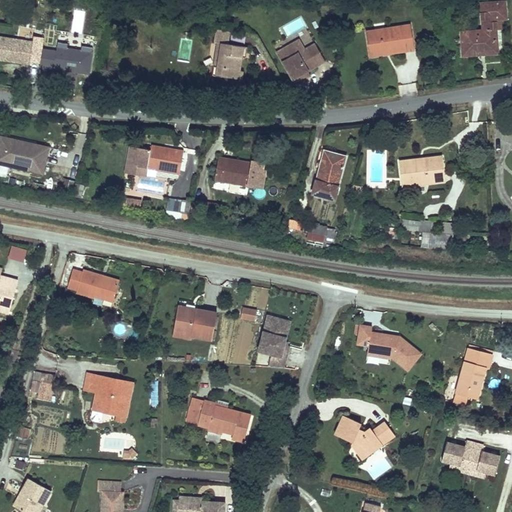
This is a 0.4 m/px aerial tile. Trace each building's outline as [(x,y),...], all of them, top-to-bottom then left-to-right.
[(496,30),(495,20),(506,19),(505,1),(481,3),(483,30),(461,32),(463,56),(469,55),(481,54),(481,51),(498,49),(496,30)] [(414,49),(410,25),(367,32),(370,51),(388,48),(389,53),(414,49)] [(242,57),(244,46),(228,44),(230,31),(217,29),(215,42),(218,43),(221,43),(218,67),(214,66),(213,75),(222,77),(242,80),(244,71),(240,70),(242,57)] [(338,45),(339,36),(332,35),(331,45),(338,45)] [(31,63),(34,41),(0,36),(0,58),(12,61),(31,63)] [(305,50),(299,40),(293,43),(298,53),(305,50)] [(90,73),(94,46),(83,45),(82,50),(68,48),(69,43),(59,41),(57,50),(43,48),(41,66),(56,68),(64,69),(64,66),(79,68),(79,71),(90,73)] [(293,43),(278,52),(295,84),(305,78),(303,73),(308,71),(325,61),(315,44),(298,53),(293,43)] [(0,164),(44,175),(50,148),(39,145),(34,144),(33,150),(9,145),(11,139),(0,136),(0,164)] [(34,144),(11,139),(9,145),(33,150),(34,144)] [(180,174),(184,151),(175,149),(175,152),(164,150),(164,147),(156,146),(151,145),(150,150),(130,146),(127,165),(148,168),(180,174)] [(323,155),(313,193),(335,200),(346,157),(335,154),(334,158),(323,155)] [(227,158),(219,157),(215,180),(247,185),(247,184),(263,186),(266,169),(263,169),(265,162),(252,160),(251,163),(243,161),(242,164),(231,162),(231,159),(227,158)] [(445,181),(442,162),(419,164),(419,159),(400,161),(403,186),(445,181)] [(146,176),(148,168),(127,165),(125,172),(146,176)] [(0,176),(7,178),(9,169),(0,167),(0,176)] [(72,190),(74,181),(65,179),(63,188),(72,190)] [(358,194),(360,186),(354,184),(352,193),(358,194)] [(81,198),(83,192),(74,190),(72,196),(81,198)] [(141,208),(142,200),(127,198),(126,203),(126,205),(141,208)] [(182,204),(182,200),(175,199),(173,208),(180,209),(181,203),(182,204)] [(189,211),(191,201),(182,200),(182,204),(181,203),(180,209),(189,211)] [(200,213),(202,204),(193,202),(191,211),(200,213)] [(432,232),(433,221),(424,220),(423,221),(403,219),(402,225),(419,227),(419,232),(423,232),(423,231),(432,232)] [(453,234),(454,223),(441,222),(440,233),(453,234)] [(309,223),(308,231),(326,235),(328,226),(309,223)] [(327,228),(326,235),(334,236),(335,229),(327,228)] [(325,235),(308,231),(306,246),(323,249),(325,235)] [(452,249),(453,234),(440,233),(432,232),(423,231),(423,232),(421,246),(452,249)] [(336,237),(325,235),(324,241),(335,243),(336,237)] [(10,246),(8,259),(25,261),(26,249),(10,246)] [(0,311),(9,313),(18,280),(1,276),(2,269),(0,268),(0,311)] [(114,298),(120,281),(84,270),(83,273),(73,270),(68,287),(78,290),(77,292),(95,298),(95,297),(96,293),(114,298)] [(114,298),(96,293),(95,297),(113,303),(114,298)] [(192,337),(197,309),(179,305),(173,336),(191,339),(192,337)] [(255,321),(257,310),(243,307),(241,318),(255,321)] [(217,312),(197,309),(192,337),(212,340),(217,312)] [(264,330),(287,336),(290,322),(268,316),(264,330)] [(357,344),(369,346),(371,332),(372,327),(356,325),(354,334),(359,335),(357,344)] [(282,357),(285,345),(284,345),(285,341),(287,336),(264,330),(258,351),(271,354),(282,357)] [(393,335),(371,332),(369,346),(368,353),(391,357),(408,371),(422,354),(400,337),(398,339),(392,338),(393,335)] [(494,351),(469,344),(468,347),(493,354),(494,351)] [(287,345),(285,345),(282,357),(271,354),(268,367),(284,368),(290,346),(287,345)] [(464,362),(486,367),(489,368),(493,354),(468,347),(464,362)] [(464,362),(456,393),(468,397),(477,399),(486,367),(464,362)] [(40,382),(42,373),(42,372),(34,371),(32,380),(40,382)] [(52,401),(56,375),(42,373),(40,382),(37,399),(52,401)] [(126,418),(133,383),(121,380),(120,383),(115,382),(115,384),(111,384),(112,382),(108,381),(109,378),(88,374),(85,390),(97,392),(91,418),(93,420),(98,421),(101,420),(102,413),(103,408),(116,411),(115,415),(126,418)] [(466,405),(468,397),(456,393),(453,402),(466,405)] [(189,422),(195,399),(192,398),(186,422),(189,422)] [(189,422),(198,425),(204,401),(195,399),(189,422)] [(204,401),(198,425),(209,428),(210,424),(223,428),(223,431),(233,434),(232,439),(244,442),(251,415),(227,409),(215,406),(216,403),(204,400),(204,401)] [(227,409),(229,403),(216,400),(216,403),(215,406),(227,409)] [(335,434),(352,442),(359,428),(361,425),(362,423),(344,415),(335,434)] [(365,431),(359,428),(352,442),(351,445),(359,456),(380,441),(383,444),(395,435),(385,422),(373,431),(370,427),(368,429),(365,431)] [(223,431),(223,428),(210,424),(209,428),(209,430),(222,433),(223,431)] [(28,439),(31,429),(20,425),(16,439),(22,441),(23,438),(28,439)] [(362,460),(383,444),(380,441),(359,456),(362,460)] [(476,476),(477,470),(482,451),(484,445),(467,441),(465,447),(447,442),(442,461),(451,463),(460,465),(458,471),(476,476)] [(131,459),(137,453),(132,448),(129,450),(124,450),(123,459),(131,459)] [(482,451),(477,470),(487,472),(495,475),(500,456),(482,451)] [(22,469),(24,462),(18,460),(16,467),(22,469)] [(485,478),(487,472),(477,470),(476,476),(485,478)] [(24,511),(39,511),(51,491),(29,478),(21,493),(24,495),(17,508),(24,511)] [(98,491),(103,492),(121,492),(122,483),(98,481),(98,491)] [(121,511),(123,492),(121,492),(103,492),(101,511),(121,511)] [(17,508),(24,495),(21,493),(13,506),(17,508)] [(180,501),(179,511),(201,511),(202,501),(200,501),(200,498),(180,496),(180,501)] [(172,511),(179,511),(180,501),(174,500),(172,511)] [(202,501),(201,511),(224,511),(225,502),(202,501)] [(363,511),(364,511),(379,511),(381,506),(365,502),(363,511)]
